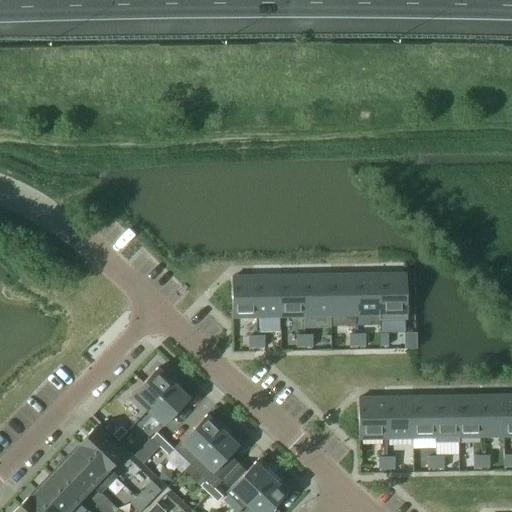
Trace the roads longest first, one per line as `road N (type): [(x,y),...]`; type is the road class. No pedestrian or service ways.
road 1 (motorway): [(0,9),(511,5)]
road 2 (residential): [(344,488),(156,309)]
road 3 (residential): [(0,473),(156,309)]
